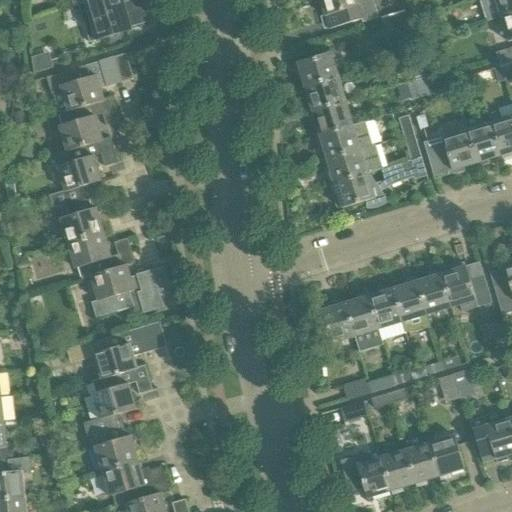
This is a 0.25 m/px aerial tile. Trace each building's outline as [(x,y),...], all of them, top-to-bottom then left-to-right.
[(89,0),(85,1),(85,2),(78,4),(85,28),(90,43),(128,31),(127,29),(151,22),(144,0),(132,0),(124,3),(123,0),(89,0)] [(324,17),(326,16),(330,29),(362,19),(363,23),(379,18),(374,0),(314,0),(316,4),(320,3),(324,17)] [(418,0),(407,0),(413,18),(423,15),(418,0)] [(511,0),(480,0),(487,22),(500,18),(501,19),(511,15),(511,0)] [(381,18),(386,34),(409,26),(404,11),(381,18)] [(423,15),(413,18),(418,35),(428,32),(423,15)] [(511,15),(501,19),(508,43),(511,41),(511,15)] [(498,62),(499,68),(511,64),(511,49),(495,54),(498,62)] [(51,52),(33,55),(36,69),(54,66),(51,52)] [(301,74),(304,87),(338,78),(330,53),(293,64),(296,75),(301,74)] [(107,87),(110,87),(134,79),(127,54),(47,78),(51,91),(61,88),(68,111),(59,114),(59,115),(103,101),(99,87),(106,84),(107,87)] [(416,80),(424,78),(419,61),(411,64),(416,80)] [(511,64),(499,68),(502,76),(504,82),(511,80),(511,64)] [(479,84),(476,75),(458,81),(461,89),(479,84)] [(338,78),(304,87),(300,88),(304,100),(308,99),(312,112),(345,102),(338,78)] [(424,78),(416,80),(421,98),(429,95),(424,78)] [(103,141),(103,140),(96,117),(103,115),(107,127),(121,123),(113,98),(103,101),(59,115),(63,129),(56,131),(62,153),(58,154),(58,155),(103,141)] [(345,102),(312,112),(308,113),(311,124),(315,123),(319,136),(352,126),(345,102)] [(14,114),(17,124),(25,122),(22,112),(14,114)] [(425,115),(418,117),(421,129),(428,127),(425,115)] [(399,119),(404,136),(412,134),(414,133),(409,116),(399,119)] [(511,153),(511,116),(490,123),(500,156),(502,161),(511,157),(511,155),(511,153)] [(326,160),(370,146),(363,122),(352,126),(319,136),(315,137),(318,148),(322,146),(326,160)] [(466,131),(476,164),(477,168),(489,165),(488,160),(500,156),(490,123),(466,131)] [(464,167),(476,164),(466,131),(424,144),(435,181),(465,172),(464,167)] [(404,136),(402,137),(410,162),(419,159),(412,134),(404,136)] [(85,186),(85,187),(102,182),(95,157),(102,155),(105,167),(118,163),(111,138),(103,140),(103,141),(58,155),(61,166),(58,167),(65,192),(65,193),(85,186)] [(334,184),(367,175),(380,171),(373,146),(370,146),(326,160),(322,161),(325,172),(330,171),(334,184)] [(337,195),(341,210),(366,202),(368,208),(377,207),(388,201),(381,192),(414,177),(415,180),(427,177),(422,159),(380,171),(367,175),(334,184),(329,185),(332,197),(337,195)] [(15,195),(14,185),(7,185),(8,196),(15,195)] [(60,219),(67,244),(104,233),(96,208),(92,209),(85,187),(85,186),(65,193),(65,192),(50,197),(54,210),(60,208),(63,218),(60,219)] [(78,268),(81,279),(91,276),(129,265),(135,263),(128,238),(114,242),(118,255),(111,257),(104,233),(67,244),(75,269),(78,268)] [(450,309),(460,306),(462,312),(478,307),(492,303),(484,275),(469,279),(464,263),(452,266),(454,272),(440,276),(450,309)] [(129,265),(91,276),(98,301),(91,303),(96,319),(120,312),(134,307),(133,304),(141,302),(145,314),(163,308),(160,296),(171,293),(163,268),(139,275),(132,277),(129,265)] [(511,266),(505,269),(490,273),(503,315),(511,312),(511,266)] [(430,279),(416,283),(426,316),(427,316),(450,309),(440,276),(439,271),(428,274),(430,279)] [(406,286),(392,290),(401,323),(405,334),(406,333),(406,332),(430,327),(427,316),(426,316),(416,283),(415,278),(404,281),(406,286)] [(401,323),(392,290),(391,285),(380,288),(381,293),(368,297),(377,330),(381,341),(405,334),(401,323)] [(382,346),(381,341),(377,330),(368,297),(366,292),(356,295),(357,300),(343,304),(353,337),(358,353),(382,346)] [(353,337),(343,304),(342,299),(331,302),(332,307),(319,311),(328,344),(353,337)] [(160,323),(67,350),(72,366),(96,359),(102,381),(138,370),(137,369),(134,358),(168,348),(160,323)] [(30,341),(25,331),(17,334),(23,345),(30,341)] [(39,355),(48,352),(46,342),(36,345),(39,355)] [(499,350),(491,353),(494,362),(509,358),(507,351),(500,352),(499,350)] [(458,356),(441,362),(444,372),(461,367),(458,356)] [(441,362),(423,367),(426,378),(444,372),(441,362)] [(511,373),(511,363),(502,367),(504,376),(511,373)] [(136,383),(139,396),(154,392),(146,366),(137,369),(138,370),(102,381),(94,383),(96,393),(93,394),(101,420),(120,414),(120,415),(136,410),(128,385),(136,383)] [(410,371),(391,376),(394,387),(413,381),(410,371)] [(467,371),(453,375),(460,399),(475,395),(467,371)] [(460,399),(453,375),(438,380),(445,404),(460,399)] [(368,384),(371,394),(394,387),(391,376),(368,384)] [(343,386),(348,401),(371,394),(368,384),(366,379),(343,386)] [(406,389),(388,394),(391,405),(409,400),(406,389)] [(391,405),(388,394),(371,399),(373,410),(391,405)] [(364,402),(340,409),(344,423),(368,416),(364,402)] [(127,438),(120,415),(120,414),(101,420),(101,421),(85,425),(88,438),(95,436),(98,446),(95,447),(102,472),(138,462),(131,437),(127,438)] [(507,455),(511,453),(511,426),(510,418),(485,426),(486,426),(483,427),(481,419),(470,422),(483,463),(495,459),(497,464),(509,460),(507,455)] [(0,460),(14,459),(12,448),(8,448),(5,422),(0,422),(0,460)] [(429,442),(438,475),(440,480),(450,477),(449,472),(464,468),(454,435),(429,442)] [(426,479),(438,475),(429,442),(404,450),(414,483),(416,487),(427,484),(426,479)] [(390,490),(380,457),(378,450),(369,452),(369,451),(340,460),(349,490),(362,486),(366,501),(378,498),(377,494),(390,490)] [(401,487),(414,483),(404,450),(380,457),(390,490),(391,495),(402,491),(401,487)] [(0,499),(24,496),(21,472),(32,471),(31,458),(14,459),(0,460),(0,499)] [(162,495),(171,493),(164,467),(149,471),(149,469),(141,471),(138,462),(102,472),(110,497),(114,496),(117,507),(119,506),(161,494),(162,495)] [(161,494),(124,505),(126,511),(188,511),(189,511),(185,500),(175,503),(172,504),(174,511),(166,511),(162,495),(161,494)] [(0,511),(25,511),(24,496),(0,499),(0,511)]
